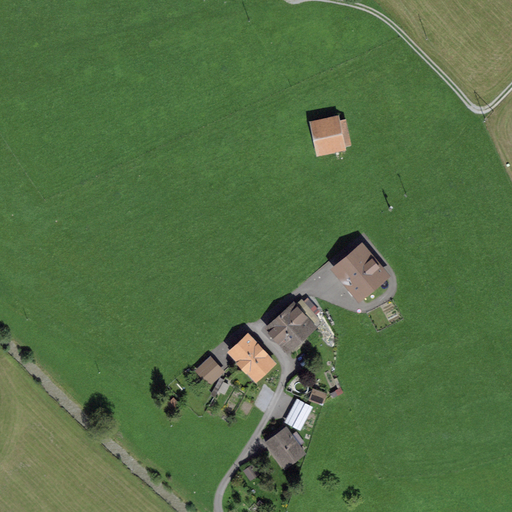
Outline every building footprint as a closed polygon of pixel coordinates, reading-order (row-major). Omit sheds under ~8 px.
[(314,121),(320,150),(350,144),(345,119),(336,121),(335,116),(314,121)] [(383,274),(361,247),(337,268),(359,294),(383,274)] [(287,347),(318,319),(301,299),(269,328),(287,347)] [(240,363),(253,378),(273,361),(248,333),(231,348),(242,361),(240,363)] [(198,371),(209,383),(222,371),(210,359),(198,371)] [(323,402),(326,393),(314,389),(311,397),(323,402)] [(297,400),(287,421),(300,428),(310,407),(297,400)] [(286,426),(265,441),(282,465),(303,450),(286,426)] [(252,466),(245,471),(251,478),(257,474),(252,466)]
